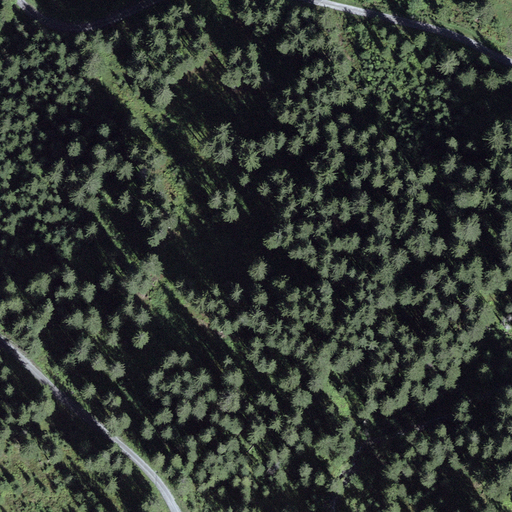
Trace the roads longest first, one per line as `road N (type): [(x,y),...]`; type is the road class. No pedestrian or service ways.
road 1 (track): [(0,342),(145,466),(179,511)]
road 2 (track): [(511,59),(436,29),(320,0)]
road 3 (track): [(147,0),(82,28),(45,25),(17,0)]
